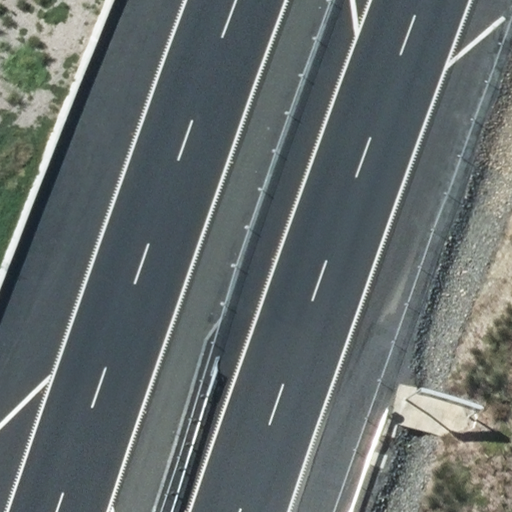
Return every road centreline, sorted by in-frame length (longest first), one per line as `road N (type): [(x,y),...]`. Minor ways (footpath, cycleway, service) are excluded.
road 1 (motorway): [(429,0),(250,511)]
road 2 (motorway): [(74,511),(245,0)]
